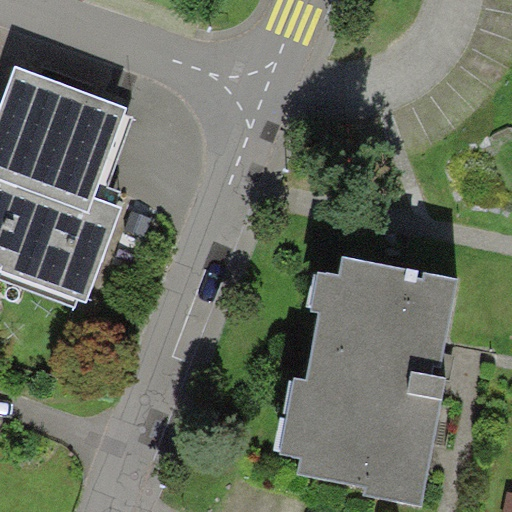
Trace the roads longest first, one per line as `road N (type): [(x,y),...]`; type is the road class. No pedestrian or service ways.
road 1 (residential): [(266,93),(108,511)]
road 2 (residential): [(0,0),(266,93)]
